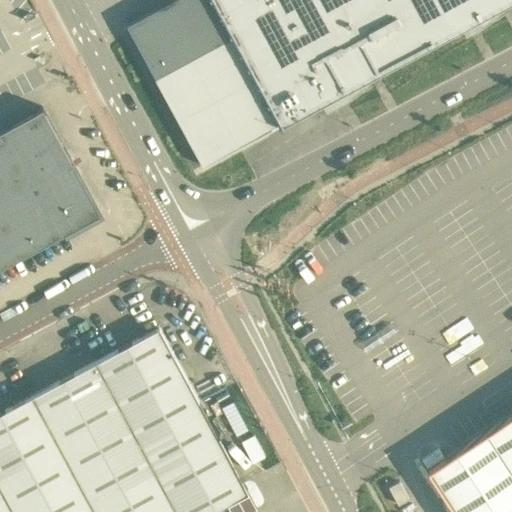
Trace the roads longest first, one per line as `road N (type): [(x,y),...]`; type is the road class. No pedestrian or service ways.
road 1 (tertiary): [(192,227),(511,60)]
road 2 (unclassified): [(192,227),(343,511)]
road 3 (tertiary): [(66,0),(192,227)]
road 4 (unclassified): [(0,332),(192,227)]
